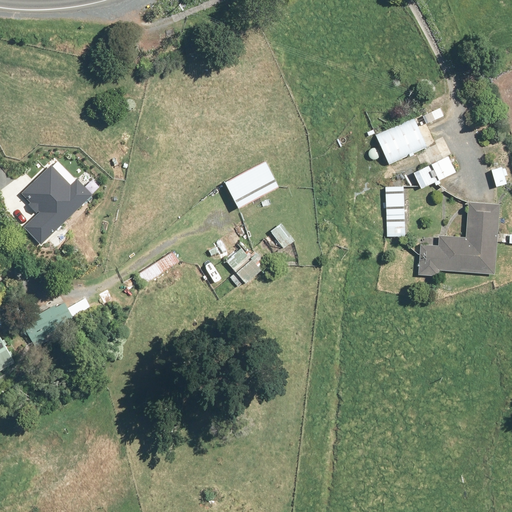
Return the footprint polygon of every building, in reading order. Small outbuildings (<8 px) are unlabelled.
[(439,107),(422,116),(426,124),(443,115),(439,107)] [(366,163),(371,172),(427,148),(415,119),(373,136),(382,156),(366,163)] [(402,176),(407,186),(416,182),(420,191),(438,182),(437,180),(456,172),(447,154),(403,175),(402,176)] [(19,225),(37,247),(92,195),(55,156),(20,190),(28,199),(22,205),(31,214),(19,225)] [(263,160),(221,180),(236,210),(278,189),(263,160)] [(504,164),(487,168),(491,186),(508,182),(504,164)] [(402,186),(383,186),(384,237),(403,237),(402,186)] [(377,193),(366,193),(365,212),(376,213),(377,193)] [(437,276),(437,271),(494,274),(497,204),(464,202),(463,235),(437,234),(436,246),(418,245),(416,275),(437,276)] [(280,221),(268,231),(282,249),(294,239),(280,221)] [(226,263),(232,271),(227,276),(238,287),(240,284),(242,286),(257,271),(261,274),(267,268),(252,252),(248,256),(241,248),(226,263)] [(171,250),(133,275),(140,286),(178,261),(171,250)] [(57,294),(18,318),(36,348),(76,325),(57,294)] [(0,367),(11,361),(0,341),(0,367)]
